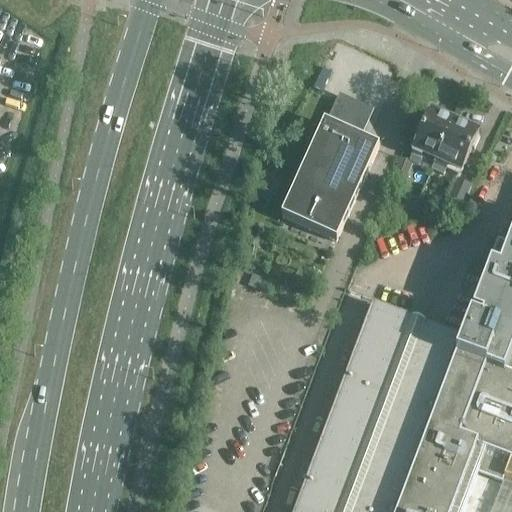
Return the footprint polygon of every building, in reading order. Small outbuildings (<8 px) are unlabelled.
[(323,125),(282,218),(298,225),(337,243),(345,225),(378,149),(360,141),(361,140),(367,126),(372,116),(363,113),(362,112),(336,101),(325,124),(325,126),(323,125)] [(412,156),(416,157),(416,156),(436,165),(455,124),(450,122),(451,118),(436,111),(434,115),(431,113),(412,156)] [(455,124),(436,165),(434,168),(443,172),(445,168),(454,172),(455,170),(461,173),(472,149),(474,151),(480,139),(477,137),(478,134),(455,124)] [(403,169),(398,184),(404,186),(410,171),(403,169)] [(471,187),(458,181),(448,203),(462,209),(471,187)] [(413,213),(419,200),(408,195),(403,208),(413,213)] [(429,204),(419,200),(413,213),(424,217),(429,204)] [(373,305),(295,511),(463,511),(480,470),(511,482),(511,376),(506,374),(511,357),(511,238),(507,252),(498,248),(476,306),(487,309),(481,324),(471,320),(468,329),(464,339),(438,329),(373,305)] [(396,310),(401,294),(382,287),(376,303),(396,310)] [(511,488),(506,486),(501,500),(511,503),(511,488)]
